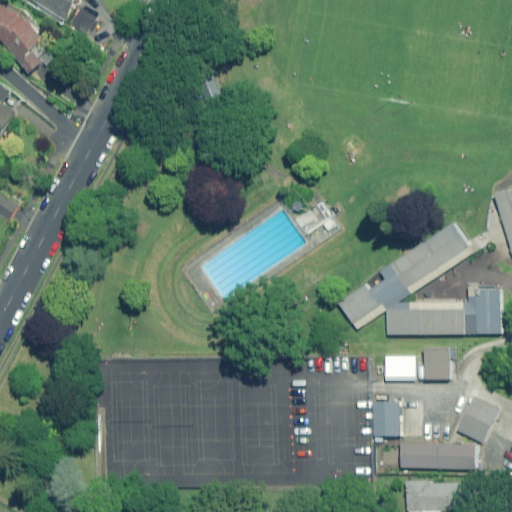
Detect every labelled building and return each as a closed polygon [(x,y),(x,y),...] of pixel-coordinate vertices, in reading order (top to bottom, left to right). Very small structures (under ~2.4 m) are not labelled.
[(0,0),(0,39),(3,41),(6,43),(30,74),(43,65),(34,54),(48,43),(45,38),(42,34),(39,30),(36,26),(32,22),(28,18),(24,15),(20,12),(16,9),(11,6),(6,4),(2,2),(0,0)] [(31,0),(66,22),(78,4),(80,0),(31,0)] [(98,18),(83,11),(74,29),(89,36),(98,18)] [(10,93),(0,86),(0,142),(16,113),(3,106),(10,93)] [(511,259),(511,188),(490,194),(507,261),(511,259)] [(18,205),(2,195),(0,198),(0,216),(8,221),(18,205)] [(304,211),(291,219),(299,230),(311,222),(304,211)] [(352,328),(471,257),(454,228),(334,299),(352,328)] [(495,306),(393,305),(385,310),(385,336),(494,338),(495,306)] [(449,350),(420,350),(420,384),(449,384),(449,350)] [(417,381),(417,358),(386,358),(386,381),(417,381)] [(501,411),(475,398),(457,433),(483,446),(501,411)] [(398,436),(398,399),(370,399),(370,436),(398,436)] [(470,443),(399,442),(399,470),(470,470),(470,443)] [(459,511),(460,480),(406,480),(405,511),(459,511)]
